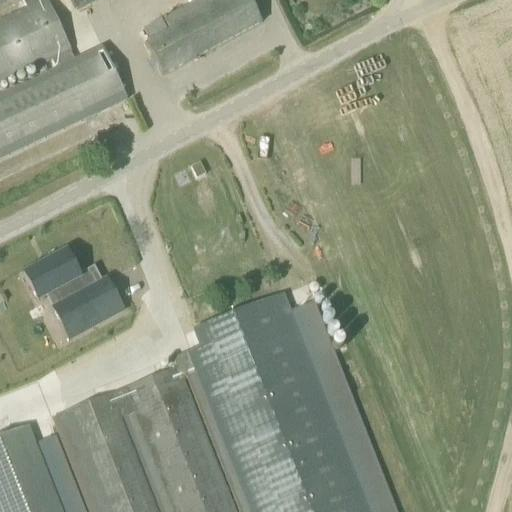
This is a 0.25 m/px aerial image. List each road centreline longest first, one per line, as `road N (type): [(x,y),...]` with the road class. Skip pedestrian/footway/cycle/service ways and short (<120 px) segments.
road 1 (unclassified): [(0,234),(416,9)]
road 2 (track): [(511,266),(416,9)]
